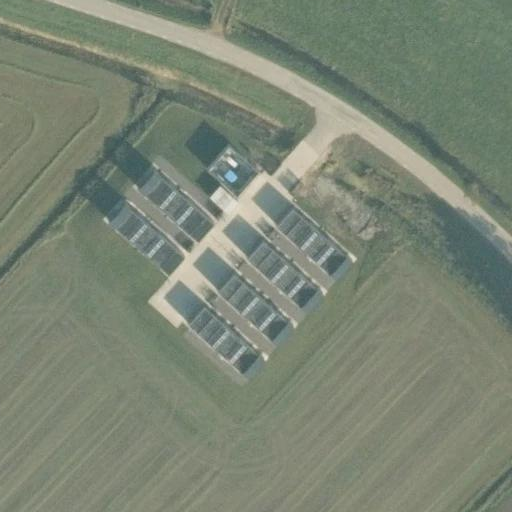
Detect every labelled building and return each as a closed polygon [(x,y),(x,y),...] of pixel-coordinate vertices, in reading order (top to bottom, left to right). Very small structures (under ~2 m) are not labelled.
[(158,173),(142,191),(195,239),(211,221),(158,173)] [(130,205),(114,223),(167,271),(183,253),(130,205)] [(291,205),(275,223),(328,271),(344,253),(291,205)] [(262,238),(246,256),(300,304),(316,286),(262,238)] [(232,268),(216,286),(269,334),(285,316),(232,268)] [(201,301),(185,319),(238,367),(254,349),(201,301)]
